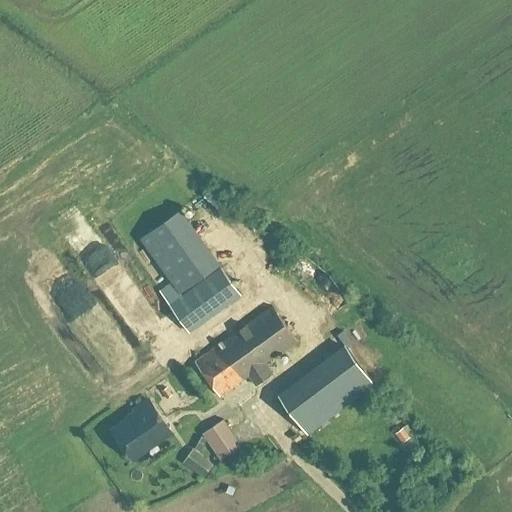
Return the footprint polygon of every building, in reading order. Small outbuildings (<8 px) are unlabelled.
[(189,332),(241,295),(223,268),(184,296),(182,293),(220,265),(181,210),(142,238),(173,282),(161,292),(189,332)] [(139,311),(153,302),(137,278),(123,287),(139,311)] [(265,363),(298,340),(273,305),(196,361),(220,395),(249,375),(256,385),(272,373),(265,363)] [(307,433),(374,384),(347,347),(280,397),(307,433)] [(181,402),(203,391),(193,370),(170,381),(181,402)] [(137,413),(114,429),(133,457),(171,430),(149,400),(135,410),(137,413)] [(242,447),(224,420),(204,434),(222,460),(242,447)] [(364,453),(378,475),(397,462),(384,441),(364,453)] [(191,467),(205,476),(213,464),(200,454),(191,467)]
